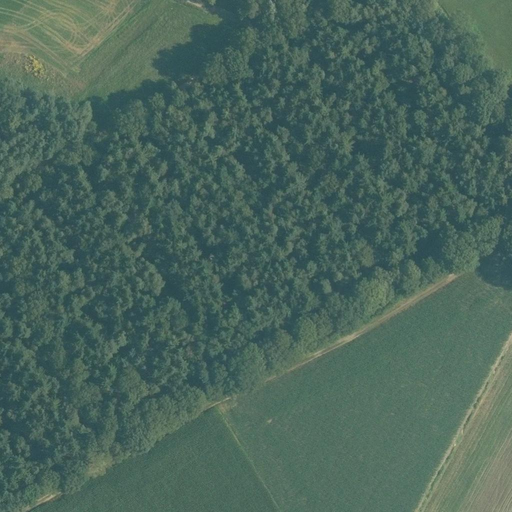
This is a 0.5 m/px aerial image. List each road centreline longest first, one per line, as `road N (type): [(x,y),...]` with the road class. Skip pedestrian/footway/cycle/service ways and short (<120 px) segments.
road 1 (track): [(25,511),(511,230)]
road 2 (unclassified): [(0,189),(272,34)]
road 3 (track): [(117,456),(0,259)]
